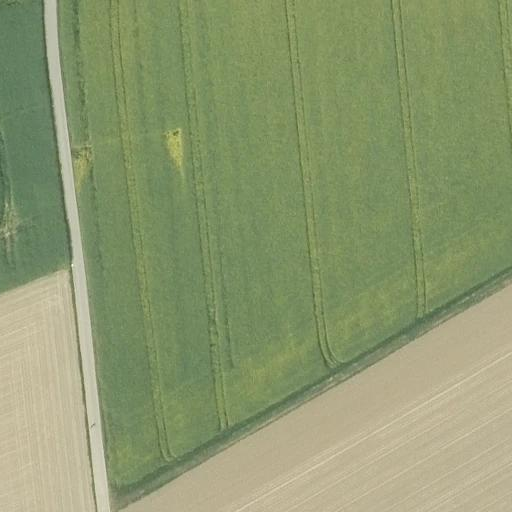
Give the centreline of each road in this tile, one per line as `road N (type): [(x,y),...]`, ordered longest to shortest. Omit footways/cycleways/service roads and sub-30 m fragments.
road 1 (track): [(47,0),(102,511)]
road 2 (track): [(511,273),(106,511)]
